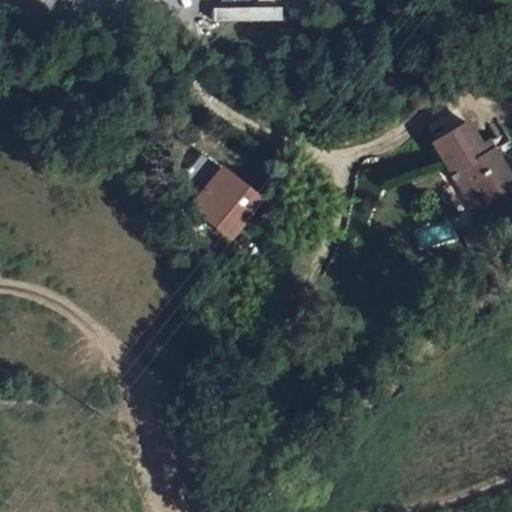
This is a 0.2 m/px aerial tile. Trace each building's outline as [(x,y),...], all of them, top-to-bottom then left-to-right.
[(464,172),(482,199),(511,180),(511,174),(497,151),(484,159),(465,126),(435,147),(455,178),(464,172)] [(241,200),(251,208),(259,197),(225,167),(192,206),(217,229),(241,200)] [(511,180),(482,199),(489,212),(511,197),(511,180)] [(511,225),(511,197),(489,212),(502,232),(511,225)] [(241,200),(217,229),(227,237),(251,208),(241,200)]
